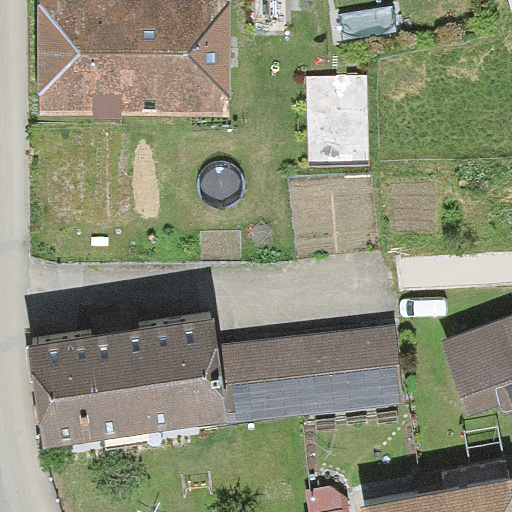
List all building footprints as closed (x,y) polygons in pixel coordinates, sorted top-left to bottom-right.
[(243,0),(43,0),(45,115),(245,112),(243,0)] [(511,395),(511,308),(447,334),(476,409),(511,395)] [(224,326),(38,344),(48,445),(234,427),(227,354),(224,326)] [(227,354),(234,427),(405,410),(398,337),(227,354)] [(511,511),(511,461),(511,462),(360,491),(364,511),(511,511)]
